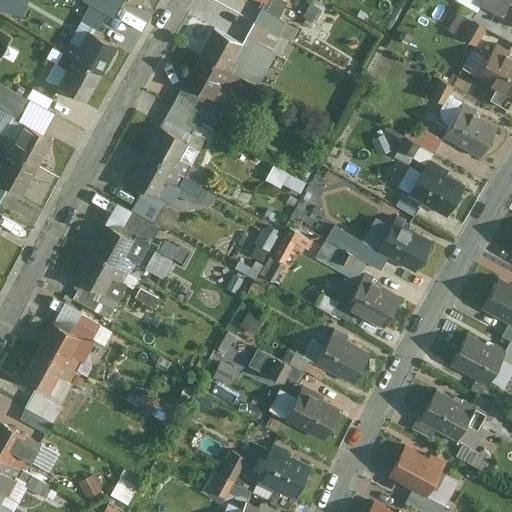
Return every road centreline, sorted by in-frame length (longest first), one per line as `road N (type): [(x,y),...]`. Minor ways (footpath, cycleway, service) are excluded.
road 1 (residential): [(326,511),(511,171)]
road 2 (residential): [(0,332),(183,0)]
